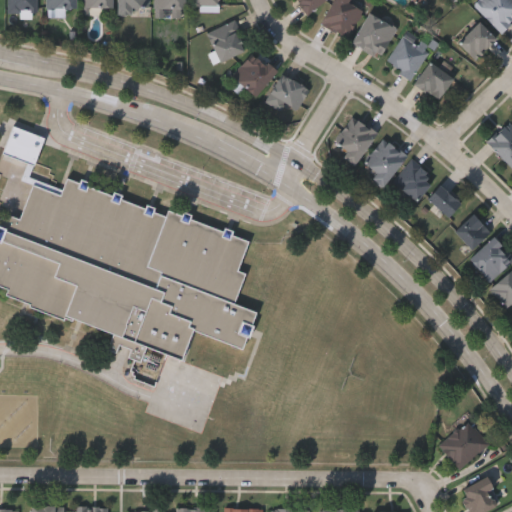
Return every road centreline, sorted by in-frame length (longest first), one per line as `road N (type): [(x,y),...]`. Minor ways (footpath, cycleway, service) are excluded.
road 1 (residential): [(0,478),(403,479),(435,511)]
road 2 (residential): [(258,0),(292,44),(444,148),(511,215)]
road 3 (tertiary): [(296,162),(153,91),(0,50)]
road 4 (tertiary): [(293,191),(399,276),(511,416)]
road 5 (tertiary): [(511,367),(422,264),(296,162)]
road 6 (tertiary): [(0,76),(139,112),(217,147)]
